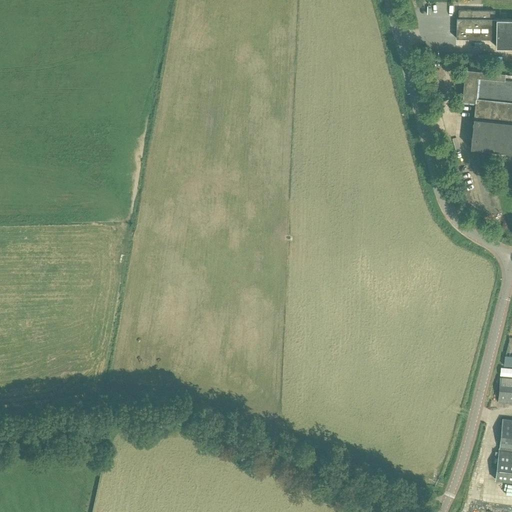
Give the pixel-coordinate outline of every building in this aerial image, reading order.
[(455,12),(455,4),(423,4),(423,12),(430,12),(430,26),(441,26),(441,22),(448,22),(448,12),(455,12)] [(495,11),(486,10),(459,10),(458,18),(456,18),(456,38),(496,39),(495,47),(511,46),(511,19),(496,19),(495,19),(495,11)] [(462,101),(475,102),(470,147),(511,151),(511,80),(504,80),(505,73),(465,69),(462,101)] [(511,378),(500,377),(497,401),(511,402),(511,378)] [(495,479),(511,480),(511,418),(503,418),(498,451),(495,479)] [(487,506),(511,507),(511,491),(507,491),(506,498),(494,497),(495,487),(492,487),(491,497),(488,497),(487,506)]
